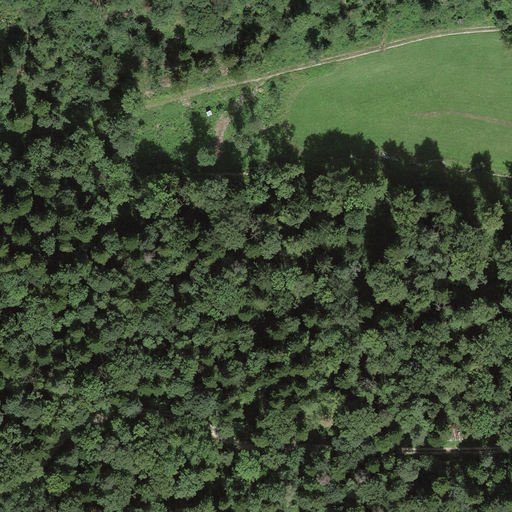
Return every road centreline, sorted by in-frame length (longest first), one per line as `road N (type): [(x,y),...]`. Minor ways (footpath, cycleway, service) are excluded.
road 1 (track): [(511,448),(259,449),(186,414),(111,413),(67,433),(0,511)]
road 2 (track): [(0,143),(452,31),(511,28)]
